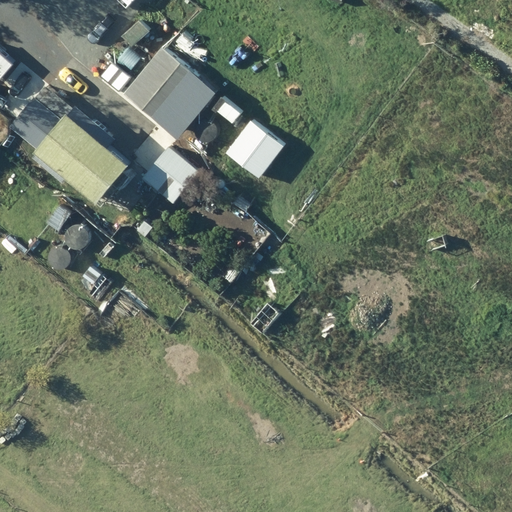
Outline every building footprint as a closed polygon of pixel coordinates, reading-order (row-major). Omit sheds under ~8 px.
[(0,91),(13,105),(38,81),(0,40),(0,91)] [(132,42),(106,70),(124,87),(150,59),(132,42)] [(207,73),(168,42),(129,92),(167,123),(207,73)] [(130,141),(137,132),(120,118),(113,126),(79,97),(66,112),(42,91),(16,121),(105,197),(143,152),(130,141)] [(205,167),(172,141),(147,173),(179,199),(205,167)] [(63,230),(79,208),(65,198),(49,221),(63,230)] [(46,257),(63,272),(97,233),(80,218),(46,257)]
